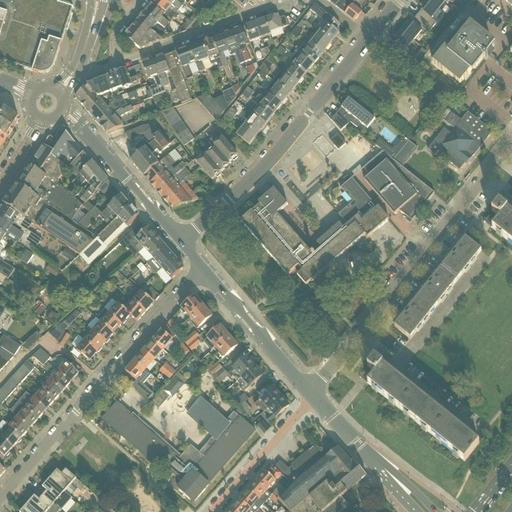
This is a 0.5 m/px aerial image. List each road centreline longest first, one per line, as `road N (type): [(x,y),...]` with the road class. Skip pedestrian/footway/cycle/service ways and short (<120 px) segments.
road 1 (residential): [(180,242),(292,137),(402,0)]
road 2 (residential): [(309,394),(511,140)]
road 3 (residential): [(0,496),(201,266)]
road 4 (residential): [(120,65),(295,0)]
road 5 (residential): [(180,242),(60,111)]
road 6 (residential): [(309,394),(201,266)]
road 7 (residential): [(213,511),(313,398)]
